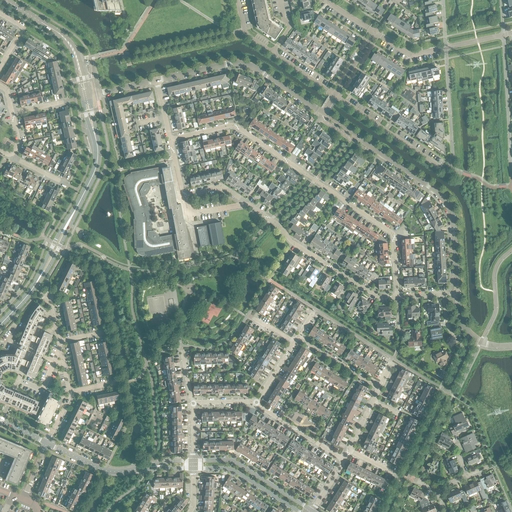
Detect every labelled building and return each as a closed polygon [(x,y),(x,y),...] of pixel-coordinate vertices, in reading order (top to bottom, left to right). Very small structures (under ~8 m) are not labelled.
[(92,0),(92,2),(93,4),(94,11),(95,11),(97,12),(98,12),(98,13),(108,13),(113,13),(115,14),(122,15),(121,13),(122,13),(118,0),(92,0)] [(251,0),(258,28),(275,40),(284,28),(271,19),(266,0),(251,0)] [(363,0),(360,5),(365,8),(370,1),(369,0),(363,0)] [(365,8),(370,11),(374,3),(370,1),(365,8)] [(432,6),(432,1),(431,1),(430,1),(429,2),(425,2),(425,5),(431,5),(431,6),(428,7),(428,9),(425,9),(425,14),(429,13),(431,12),(432,12),(437,11),(436,6),(432,7),(432,6)] [(370,11),(374,14),(379,6),(374,3),(370,11)] [(379,6),(374,14),(378,16),(379,15),(381,16),(385,10),(379,6)] [(302,13),(304,21),(312,19),(311,15),(314,14),(313,10),(310,11),(310,10),(303,11),(303,12),(302,13)] [(429,13),(425,14),(426,16),(431,16),(431,17),(429,18),(430,24),(432,23),(432,24),(433,23),(438,22),(437,16),(433,17),(432,12),(431,12),(429,13)] [(392,25),(397,18),(391,14),(387,20),(389,21),(388,23),(392,25)] [(314,23),(319,26),(324,18),(319,15),(314,23)] [(319,26),(323,29),(328,21),(324,18),(319,26)] [(396,28),(401,21),(397,18),(392,25),(396,28)] [(323,29),(328,32),(333,24),(328,21),(323,29)] [(401,31),(406,23),(401,21),(396,28),(401,31)] [(409,28),(410,28),(411,27),(406,23),(401,31),(405,34),(409,28)] [(433,28),(433,23),(432,24),(432,23),(430,24),(426,25),(426,28),(429,27),(430,29),(429,29),(431,35),(439,33),(437,27),(433,28)] [(328,32),(332,35),(337,27),(333,24),(328,32)] [(332,35),(337,38),(342,30),(337,27),(332,35)] [(1,35),(5,38),(10,31),(5,28),(1,35)] [(421,29),(413,31),(412,38),(420,37),(419,32),(421,32),(421,29)] [(337,38),(341,41),(346,33),(342,30),(337,38)] [(10,31),(5,38),(10,41),(14,34),(10,31)] [(341,41),(346,43),(351,36),(346,33),(341,41)] [(351,36),(346,43),(352,47),(355,41),(354,40),(355,38),(351,36)] [(283,46),(288,49),(293,41),(289,37),(283,46)] [(23,46),(28,49),(32,42),(28,39),(23,46)] [(292,52),(297,45),(299,43),(294,40),(293,41),(288,49),(292,52)] [(28,49),(33,51),(37,45),(32,42),(28,49)] [(33,51),(37,54),(42,47),(37,45),(33,51)] [(292,52),(297,55),(302,48),(297,45),(292,52)] [(301,58),(306,51),(307,49),(303,46),(302,48),(297,55),(301,58)] [(36,56),(41,59),(46,50),(42,47),(37,54),(36,56)] [(41,59),(40,60),(45,63),(52,58),(49,56),(51,53),(46,50),(41,59)] [(306,61),(310,54),(311,54),(306,51),(301,58),(306,61)] [(377,63),(382,55),(378,53),(376,55),(375,54),(371,59),(377,63)] [(310,64),(315,57),(311,54),(310,54),(306,61),(310,64)] [(332,60),(333,60),(341,65),(344,60),(335,55),(332,60)] [(377,63),(381,66),(386,58),(382,55),(377,63)] [(315,56),(315,57),(310,64),(315,67),(320,59),(315,56)] [(16,57),(13,62),(23,68),(26,63),(23,62),(16,57)] [(381,66),(386,69),(391,61),(386,58),(381,66)] [(49,68),(58,66),(56,61),(52,62),(52,59),(49,61),(49,63),(48,63),(49,68)] [(338,69),(341,65),(333,60),(330,65),(338,69)] [(386,69),(390,72),(395,64),(391,61),(386,69)] [(10,67),(20,73),(23,68),(13,62),(10,67)] [(390,72),(395,75),(400,67),(395,64),(390,72)] [(327,69),(335,74),(338,69),(330,65),(328,69),(327,69)] [(435,66),(431,67),(433,78),(440,77),(439,74),(440,74),(439,70),(438,70),(438,68),(436,68),(435,66),(436,66),(435,66)] [(8,71),(17,77),(20,73),(10,67),(8,71)] [(400,67),(395,75),(400,78),(405,70),(400,67)] [(332,79),(335,74),(327,69),(328,69),(327,69),(323,74),(326,76),(326,75),(331,79),(332,79)] [(10,79),(10,80),(14,82),(17,77),(8,71),(5,76),(10,79)] [(406,82),(417,79),(415,71),(409,72),(409,75),(407,76),(406,82)] [(233,82),(238,84),(242,75),(237,73),(234,79),(234,81),(233,82)] [(367,82),(366,83),(367,83),(371,78),(362,73),(359,78),(367,82)] [(226,74),(220,76),(222,84),(223,88),(229,87),(227,82),(229,81),(228,76),(226,77),(226,74)] [(5,76),(4,75),(1,80),(8,84),(10,80),(10,79),(5,76)] [(238,84),(243,86),(247,77),(242,75),(238,84)] [(243,86),(248,88),(252,79),(247,77),(243,86)] [(364,87),(366,83),(367,82),(359,78),(356,82),(364,87)] [(252,79),(248,88),(254,90),(256,91),(260,86),(256,84),(257,81),(252,79)] [(361,91),(364,87),(356,82),(353,87),(361,91)] [(259,94),(264,97),(270,89),(265,86),(259,94)] [(62,87),(54,89),(51,90),(52,96),(61,93),(62,97),(64,96),(62,87)] [(362,92),(361,91),(353,87),(350,92),(351,92),(356,95),(355,95),(358,97),(362,92)] [(264,97),(269,100),(274,92),(270,89),(264,97)] [(269,100),(273,103),(278,95),(274,92),(269,100)] [(377,99),(378,98),(379,96),(375,93),(368,103),(372,107),(377,99)] [(275,108),(276,108),(283,98),(278,95),(273,103),(272,105),(272,106),(272,105),(276,107),(275,108)] [(130,96),(109,101),(117,138),(120,137),(128,135),(121,104),(132,102),(130,96)] [(280,111),(287,101),(283,98),(276,108),(277,109),(277,108),(280,111)] [(382,102),(377,99),(372,107),(377,110),(382,102)] [(285,114),(287,112),(286,112),(292,104),(287,101),(280,111),(285,114)] [(377,110),(381,113),(386,105),(382,102),(377,110)] [(286,112),(287,112),(291,115),(296,107),(292,104),(286,112)] [(381,113),(386,116),(391,109),(390,108),(386,105),(381,113)] [(60,118),(69,116),(67,107),(64,108),(65,111),(56,113),(57,119),(60,118)] [(291,115),(295,118),(301,110),(296,107),(291,115)] [(391,109),(386,116),(390,119),(392,116),(395,117),(399,113),(391,107),(390,108),(391,109)] [(295,118),(300,121),(305,113),(301,110),(295,118)] [(300,121),(304,124),(310,116),(305,113),(300,121)] [(396,123),(400,126),(407,117),(407,116),(403,113),(402,113),(401,114),(399,113),(395,117),(398,119),(396,123)] [(310,116),(304,124),(309,127),(314,119),(310,116)] [(407,117),(400,126),(405,129),(410,122),(411,120),(411,119),(410,120),(407,118),(407,117)] [(254,129),(259,122),(254,119),(250,125),(252,127),(252,128),(254,129)] [(256,130),(259,132),(263,125),(259,122),(254,129),(256,131),(256,130)] [(414,125),(410,122),(405,129),(409,132),(414,125)] [(443,123),(434,123),(433,131),(436,133),(433,138),(421,129),(416,136),(429,145),(429,144),(445,155),(445,145),(440,142),(444,138),(443,123)] [(415,124),(414,125),(409,132),(414,135),(419,127),(415,124)] [(261,134),(263,135),(268,128),(263,125),(259,132),(261,133),(261,134)] [(265,136),(268,138),(272,131),(268,128),(263,135),(265,137),(265,136)] [(269,140),(272,141),(277,134),(272,131),(268,138),(270,139),(269,140)] [(325,147),(327,149),(330,144),(329,144),(333,139),(322,132),(319,136),(325,140),(322,144),(322,145),(325,147)] [(274,142),(276,144),(281,137),(277,134),(272,141),(274,143),(274,142)] [(230,138),(232,138),(232,135),(230,136),(224,137),(226,145),(231,144),(230,138)] [(278,146),(281,147),(285,140),(281,137),(276,144),(279,145),(278,146)] [(315,147),(312,151),(315,153),(318,155),(320,156),(323,153),(322,152),(325,147),(322,145),(322,144),(315,139),(312,144),(315,147)] [(283,148),(285,150),(290,143),(285,140),(281,147),(283,149),(283,148)] [(239,153),(241,151),(245,144),(246,145),(247,143),(246,142),(244,144),(241,141),(234,150),(239,153)] [(70,150),(74,151),(73,148),(76,148),(75,142),(66,144),(67,149),(70,149),(70,150)] [(294,146),(290,143),(285,150),(288,152),(287,152),(290,154),(294,146)] [(250,147),(246,145),(245,144),(241,151),(239,153),(244,156),(250,147)] [(28,156),(33,158),(38,148),(33,146),(31,150),(28,156)] [(27,157),(28,156),(31,150),(26,147),(22,155),(27,157)] [(248,159),(254,150),(255,151),(256,149),(255,148),(253,150),(250,147),(244,156),(248,159)] [(37,160),(41,153),(43,151),(38,148),(33,158),(37,160)] [(315,153),(312,151),(308,148),(305,153),(311,157),(308,161),(313,165),(316,161),(315,160),(318,155),(315,153)] [(66,156),(74,160),(76,155),(73,154),(74,151),(70,150),(69,152),(68,151),(66,156)] [(254,150),(248,159),(253,162),(254,160),(259,153),(255,151),(254,150)] [(37,160),(42,163),(46,156),(41,153),(37,160)] [(264,157),(265,155),(264,154),(262,156),(259,153),(254,160),(258,163),(263,156),(264,157)] [(350,158),(347,162),(353,165),(356,161),(361,165),(365,161),(354,154),(351,159),(350,158)] [(51,158),(46,156),(42,163),(47,165),(51,158)] [(63,161),(71,165),(74,160),(66,156),(63,161)] [(263,156),(258,163),(257,165),(261,168),(263,166),(267,159),(264,157),(263,156)] [(226,181),(230,184),(236,175),(234,173),(233,172),(232,171),(231,171),(230,171),(228,168),(230,167),(232,165),(234,163),(235,162),(230,159),(227,169),(229,171),(228,172),(228,173),(227,174),(227,175),(227,176),(228,177),(226,181)] [(271,162),(267,159),(263,166),(267,169),(272,163),(273,163),(274,161),(272,160),(271,162)] [(61,166),(69,170),(71,165),(63,161),(61,166)] [(343,166),(340,170),(346,174),(348,170),(354,174),(358,169),(353,166),(353,165),(347,162),(344,167),(343,166)] [(272,163),(267,169),(272,172),(273,171),(276,166),(273,163),(272,163)] [(382,177),(387,169),(380,164),(376,170),(374,168),(372,173),(373,174),(373,175),(379,179),(380,179),(382,177)] [(12,177),(17,168),(16,167),(16,166),(14,165),(13,166),(12,165),(9,170),(6,169),(3,175),(6,177),(7,174),(12,177)] [(65,178),(69,170),(61,166),(58,171),(64,174),(62,177),(65,178)] [(171,175),(169,167),(161,168),(162,174),(160,174),(159,167),(130,172),(130,174),(129,174),(128,174),(127,175),(126,175),(125,176),(125,177),(124,178),(124,179),(124,180),(124,181),(124,182),(124,183),(124,184),(123,184),(132,212),(134,219),(133,219),(134,248),(136,248),(136,249),(136,250),(137,252),(137,253),(138,253),(138,254),(139,254),(140,255),(141,255),(142,256),(143,256),(144,256),(145,256),(145,257),(171,252),(174,252),(174,251),(176,250),(178,260),(185,259),(194,257),(193,251),(192,246),(191,240),(189,234),(188,232),(186,226),(184,221),(183,221),(180,204),(176,205),(171,175)] [(16,182),(19,183),(23,177),(20,175),(22,170),(21,170),(21,169),(19,168),(18,168),(17,168),(12,177),(17,179),(16,182)] [(292,177),(289,181),(291,183),(294,185),(297,181),(296,180),(300,175),(289,168),(286,173),(292,177)] [(382,177),(387,180),(392,173),(387,169),(382,177)] [(346,174),(340,170),(337,175),(336,174),(333,179),(338,182),(341,178),(347,182),(351,177),(346,174)] [(28,185),(33,176),(32,175),(32,174),(30,173),(29,174),(28,173),(25,178),(23,177),(19,183),(22,185),(24,182),(28,185)] [(387,180),(391,183),(396,176),(392,173),(387,180)] [(237,175),(236,175),(230,184),(235,187),(235,186),(239,180),(239,181),(241,178),(237,175)] [(34,176),(33,176),(28,185),(27,187),(32,190),(35,191),(39,185),(36,183),(38,179),(37,178),(37,177),(35,176),(34,176)] [(289,181),(280,176),(277,180),(281,183),(278,187),(280,189),(282,190),(285,192),(288,188),(287,188),(291,183),(289,181)] [(390,185),(395,188),(401,179),(396,176),(391,183),(390,185)] [(395,188),(400,191),(406,182),(401,179),(395,188)] [(244,184),(239,181),(239,180),(235,186),(235,187),(239,190),(242,186),(244,184)] [(404,195),(406,193),(411,185),(406,182),(400,191),(404,195)] [(280,189),(278,187),(272,183),(268,188),(272,190),(270,194),(272,196),(273,197),(277,199),(280,195),(279,195),(282,190),(280,189)] [(239,190),(243,193),(248,187),(244,184),(242,186),(239,190)] [(250,184),(248,187),(243,193),(248,197),(253,190),(254,187),(250,184)] [(406,193),(410,196),(415,189),(411,185),(406,193)] [(48,193),(56,197),(60,189),(57,187),(56,191),(50,188),(48,187),(46,192),(48,193)] [(272,196),(270,194),(259,187),(256,193),(260,195),(266,198),(265,199),(264,198),(263,200),(264,201),(263,203),(268,207),(271,202),(270,202),(273,197),(272,196)] [(353,196),(357,199),(362,191),(358,188),(353,196)] [(423,194),(415,189),(410,196),(418,201),(423,194)] [(317,195),(314,198),(314,199),(322,204),(325,200),(328,202),(331,197),(321,190),(318,195),(317,195)] [(361,202),(367,194),(362,191),(357,199),(361,202)] [(373,195),(368,192),(367,194),(361,202),(366,205),(373,195)] [(45,198),(53,202),(56,197),(48,193),(45,198)] [(375,200),(377,198),(373,195),(366,205),(370,208),(375,200)] [(43,203),(51,207),(53,202),(45,198),(43,203)] [(309,202),(306,206),(313,211),(316,207),(320,210),(324,205),(322,204),(314,199),(314,198),(313,198),(310,203),(309,202)] [(426,212),(434,208),(429,200),(428,201),(425,198),(421,204),(421,205),(426,212)] [(370,208),(369,208),(374,211),(379,203),(375,200),(370,208)] [(48,212),(51,207),(43,203),(40,207),(48,212)] [(378,214),(383,206),(379,203),(374,211),(378,214)] [(385,203),(383,206),(378,214),(382,216),(388,209),(390,207),(385,203)] [(306,206),(305,205),(302,211),(301,210),(298,214),(304,218),(304,217),(306,213),(312,217),(316,213),(313,211),(306,206)] [(332,218),(336,221),(343,211),(342,210),(338,208),(333,216),(332,218)] [(336,221),(340,224),(342,222),(347,214),(344,212),(345,210),(343,208),(342,210),(343,211),(336,221)] [(426,212),(429,217),(436,213),(434,208),(426,212)] [(392,212),(388,209),(382,216),(387,219),(392,212)] [(387,219),(391,222),(396,214),(392,212),(387,219)] [(396,214),(391,222),(396,225),(397,224),(399,225),(403,219),(401,218),(402,216),(402,215),(398,212),(396,215),(396,214)] [(298,214),(297,213),(294,218),(293,217),(290,222),(293,224),(296,225),(298,221),(304,225),(308,220),(304,217),(304,218),(298,214)] [(429,224),(432,222),(431,222),(439,218),(436,213),(429,217),(429,218),(426,219),(429,224)] [(342,222),(346,224),(351,217),(350,216),(347,214),(342,222)] [(351,217),(346,224),(344,227),(349,229),(355,220),(352,217),(353,215),(351,214),(350,216),(351,217)] [(443,226),(439,218),(431,222),(432,222),(436,230),(443,226)] [(353,232),(354,230),(359,223),(359,222),(355,220),(349,229),(349,230),(353,232)] [(360,223),(362,221),(360,220),(359,222),(359,223),(354,230),(358,233),(364,225),(360,223)] [(208,225),(197,227),(200,247),(212,245),(212,246),(224,243),(220,222),(208,224),(208,225)] [(304,231),(296,225),(293,224),(290,228),(296,232),(293,237),(299,241),(301,236),(300,236),(301,234),(305,237),(308,233),(304,231)] [(358,233),(363,236),(368,228),(367,228),(364,225),(358,233)] [(369,229),(370,227),(368,226),(367,228),(368,228),(363,236),(367,239),(372,231),(369,229)] [(373,240),(375,241),(379,236),(380,235),(377,233),(376,234),(376,233),(375,233),(372,231),(367,239),(371,242),(373,240)] [(435,232),(436,241),(444,240),(444,231),(435,232)] [(310,244),(314,247),(319,239),(321,236),(317,233),(315,236),(310,244)] [(8,238),(6,237),(0,251),(5,254),(6,251),(9,243),(6,242),(8,238)] [(379,249),(388,249),(387,241),(382,237),(378,243),(379,243),(379,249)] [(314,247),(319,249),(324,241),(319,239),(314,247)] [(328,244),(329,242),(325,239),(324,241),(319,249),(323,252),(328,244)] [(18,247),(28,251),(30,246),(18,242),(18,244),(19,244),(18,247)] [(328,254),(332,247),(334,244),(330,242),(329,242),(328,244),(323,252),(327,255),(328,254)] [(19,253),(18,252),(18,253),(26,257),(28,251),(18,247),(17,247),(21,249),(19,253)] [(337,250),(332,247),(328,254),(327,255),(331,257),(332,257),(337,250)] [(332,257),(331,257),(331,258),(334,259),(334,258),(337,260),(338,258),(341,259),(345,253),(342,252),(341,253),(337,250),(332,257)] [(24,262),(26,257),(18,253),(18,252),(16,251),(15,254),(16,254),(15,258),(24,262)] [(289,257),(299,263),(302,258),(300,256),(299,257),(292,252),(289,257)] [(347,267),(352,259),(347,256),(348,255),(345,253),(341,259),(343,261),(342,263),(345,265),(344,266),(347,267)] [(388,259),(388,254),(379,255),(380,261),(378,263),(383,266),(385,264),(389,263),(389,259),(388,259)] [(286,262),(293,267),(296,268),(299,263),(289,257),(286,262)] [(356,262),(357,260),(353,257),(352,259),(347,267),(351,270),(356,262)] [(15,263),(14,262),(13,263),(22,267),(24,262),(15,258),(14,258),(17,259),(15,263)] [(14,265),(12,269),(20,272),(22,267),(13,263),(14,262),(12,261),(11,264),(14,265)] [(69,262),(66,267),(74,271),(77,266),(69,262)] [(283,267),(290,271),(293,267),(286,262),(283,267)] [(360,265),(356,262),(351,270),(355,273),(360,265)] [(355,273),(359,275),(364,267),(360,265),(355,273)] [(313,280),(319,271),(312,266),(308,272),(306,270),(302,276),(305,278),(306,276),(313,280)] [(64,271),(72,275),(74,271),(66,267),(64,271)] [(287,276),(290,271),(283,267),(279,272),(287,276)] [(359,275),(364,278),(369,270),(364,267),(359,275)] [(368,281),(370,278),(373,273),(369,270),(364,278),(368,281)] [(15,282),(18,277),(9,273),(10,272),(8,271),(7,274),(6,278),(8,279),(11,280),(15,282)] [(62,275),(70,279),(72,275),(64,271),(62,275)] [(373,272),(373,273),(370,278),(379,284),(378,277),(378,275),(373,272)] [(328,284),(331,279),(324,274),(319,282),(318,280),(316,283),(318,284),(324,288),(324,290),(327,292),(331,286),(328,284)] [(447,283),(446,274),(438,275),(438,283),(447,283)] [(60,280),(68,284),(70,279),(62,275),(60,280)] [(8,279),(6,278),(4,277),(2,276),(0,279),(1,281),(1,282),(9,285),(11,280),(8,279)] [(0,287),(7,290),(9,285),(1,282),(1,281),(0,279),(0,282),(1,283),(0,286),(0,287)] [(58,284),(66,288),(68,284),(60,280),(58,284)] [(340,299),(344,293),(341,291),(344,286),(337,282),(331,291),(337,296),(337,297),(340,299)] [(64,292),(66,288),(58,284),(56,289),(64,292)] [(272,285),(269,290),(276,295),(279,289),(272,285)] [(266,295),(272,300),(276,295),(269,290),(266,295)] [(353,307),(357,301),(353,299),(356,295),(350,290),(344,299),(347,301),(346,303),(353,307)] [(262,300),(269,305),(272,300),(266,295),(262,300)] [(366,308),(369,304),(365,302),(366,301),(362,298),(357,307),(362,310),(361,312),(365,314),(368,309),(366,308)] [(259,305),(266,310),(269,305),(262,300),(259,305)] [(288,302),(290,303),(302,310),(305,306),(297,301),(295,300),(293,302),(290,300),(288,302)] [(290,303),(289,305),(293,307),(291,310),(299,315),(302,310),(290,303)] [(428,326),(433,325),(438,324),(438,321),(439,321),(439,312),(439,308),(439,306),(439,305),(439,304),(428,305),(428,308),(428,309),(428,311),(428,313),(431,312),(432,321),(427,322),(428,326)] [(41,317),(46,311),(39,305),(34,311),(29,318),(19,344),(27,347),(30,340),(32,341),(34,336),(32,335),(38,322),(40,323),(43,318),(41,317)] [(263,315),(266,310),(259,305),(256,311),(263,315)] [(416,316),(420,316),(419,308),(415,308),(415,305),(407,306),(407,310),(407,313),(407,314),(408,318),(416,317),(416,316)] [(385,320),(391,319),(390,316),(391,316),(391,307),(378,308),(379,317),(385,316),(385,320)] [(287,313),(286,313),(296,320),(295,321),(297,322),(298,320),(296,319),(299,315),(291,310),(289,314),(287,313)] [(286,313),(283,318),(293,324),(295,321),(296,320),(286,313)] [(291,331),(293,329),(291,328),(293,324),(283,318),(280,322),(290,329),(289,330),(290,330),(291,331)] [(289,332),(290,330),(289,330),(290,329),(280,322),(277,327),(279,329),(287,333),(289,331),(289,332)] [(389,335),(393,335),(392,326),(389,327),(388,323),(382,324),(382,323),(377,323),(377,332),(382,332),(382,335),(389,334),(389,335)] [(440,323),(438,324),(433,325),(434,328),(430,329),(431,335),(432,335),(433,339),(439,337),(439,339),(443,338),(442,332),(441,333),(440,328),(441,327),(440,323)] [(247,325),(243,330),(250,334),(254,329),(247,325)] [(309,334),(314,337),(319,329),(314,326),(309,334)] [(52,330),(51,329),(50,329),(49,328),(48,328),(47,328),(46,329),(45,330),(44,331),(41,339),(39,338),(37,343),(39,344),(36,351),(44,355),(53,334),(53,332),(53,331),(52,330)] [(314,337),(318,340),(323,332),(319,329),(314,337)] [(240,335),(247,339),(250,334),(243,330),(240,335)] [(409,346),(421,345),(421,336),(420,336),(420,330),(412,330),(413,337),(408,337),(409,346)] [(318,340),(323,343),(328,335),(323,332),(318,340)] [(237,340),(244,345),(247,339),(240,335),(237,340)] [(323,343),(328,346),(332,338),(328,335),(323,343)] [(266,341),(278,348),(281,343),(273,338),(271,342),(267,339),(266,341)] [(328,346),(332,349),(337,341),(332,338),(328,346)] [(234,345),(241,350),(244,345),(237,340),(234,345)] [(269,345),(267,348),(275,353),(278,348),(266,341),(265,342),(269,345)] [(332,349),(337,352),(341,344),(337,341),(332,349)] [(341,344),(337,352),(341,355),(346,347),(341,344)] [(241,350),(234,345),(230,350),(237,355),(241,350)] [(299,352),(307,356),(310,352),(302,347),(299,352)] [(23,358),(25,352),(17,348),(14,354),(23,358)] [(273,359),(275,357),(273,356),(275,353),(267,348),(264,352),(272,357),(271,358),(273,359)] [(346,357),(350,360),(355,353),(350,350),(346,357)] [(445,359),(449,357),(445,350),(434,355),(438,363),(439,362),(441,366),(447,363),(445,359)] [(269,362),(271,358),(272,357),(264,352),(261,357),(269,362)] [(306,362),(305,362),(306,363),(309,358),(307,356),(299,352),(296,356),(306,362)] [(225,353),(223,353),(223,362),(229,362),(229,363),(235,363),(234,360),(233,357),(229,357),(229,353),(228,353),(225,353)] [(350,360),(355,363),(360,356),(355,353),(350,360)] [(15,356),(11,356),(6,356),(1,357),(0,357),(0,399),(6,402),(11,390),(5,388),(1,384),(0,381),(0,375),(2,372),(7,369),(13,369),(17,371),(20,364),(22,365),(24,360),(22,359),(21,358),(15,356)] [(34,378),(42,359),(34,356),(31,363),(29,362),(27,367),(29,368),(26,375),(34,378)] [(259,356),(256,360),(266,366),(265,367),(267,369),(269,367),(267,365),(269,362),(261,357),(259,356)] [(293,361),(301,365),(303,367),(305,362),(306,362),(296,356),(293,361)] [(355,363),(360,366),(364,359),(360,356),(355,363)] [(360,366),(364,369),(369,361),(364,359),(360,366)] [(263,371),(265,367),(266,366),(256,360),(254,365),(263,371)] [(290,365),(298,370),(301,365),(293,361),(290,365)] [(364,369),(369,372),(373,364),(369,361),(364,369)] [(311,370),(316,373),(321,366),(316,363),(311,370)] [(378,367),(373,364),(369,372),(373,375),(378,367)] [(249,368),(260,375),(263,371),(254,365),(252,368),(250,367),(249,368)] [(285,365),(284,367),(295,375),(298,370),(290,365),(289,368),(285,365)] [(319,378),(320,376),(325,369),(321,366),(316,373),(314,375),(319,378)] [(286,372),(285,374),(292,379),(295,375),(284,367),(282,369),(286,372)] [(257,380),(260,375),(249,368),(248,370),(252,372),(250,375),(257,380)] [(399,373),(411,379),(412,378),(408,376),(410,372),(402,368),(399,373)] [(320,376),(325,379),(330,371),(325,369),(320,376)] [(440,369),(436,375),(442,378),(446,372),(440,369)] [(325,379),(329,382),(334,374),(330,371),(325,379)] [(397,378),(407,383),(408,380),(410,381),(411,379),(399,373),(397,378)] [(278,377),(289,384),(292,379),(285,374),(283,377),(279,375),(278,377)] [(329,382),(334,385),(339,377),(334,374),(329,382)] [(279,384),(286,388),(289,384),(278,377),(277,379),(280,381),(279,384)] [(334,385),(339,388),(343,380),(339,377),(334,385)] [(404,388),(407,383),(397,378),(395,382),(394,383),(402,387),(404,388)] [(343,380),(339,388),(343,391),(348,383),(343,380)] [(400,392),(402,387),(394,383),(395,382),(393,381),(392,383),(394,384),(392,388),(400,392)] [(355,388),(357,389),(365,393),(367,388),(358,383),(355,388)] [(276,388),(283,393),(286,394),(289,390),(286,388),(279,384),(276,388)] [(421,386),(421,387),(433,393),(435,388),(427,384),(425,388),(421,386)] [(422,394),(430,398),(433,393),(421,387),(420,389),(424,391),(422,394)] [(273,393),(281,398),(283,393),(276,388),(273,393)] [(398,397),(397,397),(399,398),(402,393),(400,392),(392,388),(390,392),(389,393),(398,397)] [(365,393),(357,389),(354,393),(362,398),(365,393)] [(395,402),(397,397),(398,397),(389,393),(390,392),(388,390),(387,393),(389,394),(387,398),(395,402)] [(299,402),(304,394),(299,391),(295,399),(299,402)] [(38,402),(22,395),(16,392),(11,405),(35,414),(38,406),(37,406),(38,402)] [(52,394),(52,393),(50,393),(49,393),(48,396),(49,397),(37,421),(47,426),(59,402),(51,397),(52,394)] [(278,402),(281,398),(273,393),(270,397),(278,402)] [(352,398),(360,402),(362,398),(354,393),(352,398)] [(299,402),(304,405),(309,397),(304,394),(299,402)] [(417,395),(416,397),(428,403),(430,398),(422,394),(421,397),(417,395)] [(278,402),(270,397),(267,402),(275,407),(278,402)] [(304,405),(308,408),(313,400),(309,397),(304,405)] [(417,404),(425,408),(428,403),(416,397),(415,399),(419,401),(417,404)] [(350,403),(358,407),(360,402),(352,398),(350,403)] [(79,400),(77,405),(85,408),(87,403),(79,400)] [(308,408),(313,411),(318,403),(313,400),(308,408)] [(313,411),(318,413),(322,406),(318,403),(313,411)] [(347,408),(359,414),(360,412),(356,410),(358,407),(350,403),(347,408)] [(412,405),(411,407),(423,413),(425,408),(417,404),(416,407),(412,405)] [(74,409),(82,413),(85,408),(77,405),(74,409)] [(318,413),(322,416),(327,409),(322,406),(318,413)] [(423,413),(411,407),(410,408),(413,410),(411,413),(412,414),(421,418),(423,413)] [(345,413),(353,417),(354,414),(358,416),(359,414),(347,408),(345,413)] [(72,414),(80,418),(82,413),(74,409),(72,414)] [(332,412),(327,409),(322,416),(327,419),(332,412)] [(460,430),(469,426),(467,420),(466,421),(462,412),(453,417),(457,425),(450,428),(453,435),(461,432),(460,430)] [(342,418),(354,424),(355,422),(351,420),(353,417),(345,413),(342,418)] [(379,413),(377,418),(385,422),(387,417),(379,413)] [(70,419),(77,423),(80,418),(72,414),(70,419)] [(249,428),(251,429),(258,418),(253,415),(248,423),(251,425),(249,428)] [(408,422),(417,426),(419,421),(411,417),(409,416),(406,421),(408,422)] [(116,417),(114,422),(121,425),(124,420),(116,417)] [(254,427),(258,429),(262,421),(258,418),(251,429),(252,430),(254,427)] [(340,423),(348,427),(349,424),(353,426),(354,424),(342,418),(340,423)] [(374,423),(385,428),(387,424),(385,422),(377,418),(375,422),(374,423)] [(67,424),(75,428),(77,423),(70,419),(67,424)] [(269,423),(267,421),(266,423),(262,421),(258,429),(262,431),(267,424),(268,425),(269,423)] [(372,428),(380,432),(382,433),(385,428),(374,423),(375,422),(373,421),(372,423),(374,424),(372,428)] [(111,427),(119,430),(121,425),(114,422),(111,427)] [(406,427),(414,431),(417,426),(408,422),(406,427)] [(338,427),(346,431),(348,427),(340,423),(338,427)] [(65,429),(73,433),(75,428),(67,424),(65,429)] [(262,431),(260,434),(265,437),(267,434),(271,427),(268,425),(267,424),(262,431)] [(109,431),(117,435),(119,430),(111,427),(109,431)] [(277,430),(278,428),(276,427),(275,429),(271,427),(267,434),(271,437),(276,430),(277,430)] [(335,432),(343,436),(346,431),(338,427),(335,432)] [(404,432),(412,436),(414,431),(406,427),(404,432)] [(369,433),(378,437),(380,432),(372,428),(370,432),(369,433)] [(62,434),(70,437),(73,433),(65,429),(62,434)] [(276,430),(271,437),(270,439),(275,442),(281,433),(277,430),(276,430)] [(117,435),(109,431),(107,436),(104,434),(103,436),(109,439),(110,438),(114,440),(117,435)] [(369,434),(367,438),(377,443),(380,438),(378,437),(369,433),(370,432),(368,431),(367,433),(369,434)] [(343,436),(335,432),(333,437),(341,441),(343,436)] [(395,433),(397,435),(409,441),(412,436),(404,432),(402,435),(396,432),(395,433)] [(448,449),(452,441),(449,440),(451,436),(442,432),(440,436),(441,437),(438,443),(448,449)] [(278,447),(285,436),(285,435),(281,433),(275,442),(278,444),(276,446),(278,447)] [(473,444),(477,442),(473,433),(469,435),(464,437),(462,438),(464,444),(463,444),(466,451),(470,450),(475,448),(473,444)] [(68,442),(70,437),(62,434),(60,439),(68,442)] [(290,438),(285,435),(285,436),(278,447),(279,448),(282,444),(285,446),(290,438)] [(409,441),(397,435),(396,436),(400,438),(399,441),(407,445),(409,441)] [(78,445),(83,447),(87,440),(82,437),(78,445)] [(341,441),(333,437),(330,442),(338,446),(341,441)] [(0,451),(15,458),(6,480),(17,485),(31,451),(25,448),(24,449),(0,438),(0,451)] [(228,438),(227,441),(228,450),(234,449),(234,442),(236,442),(235,438),(228,438)] [(378,443),(377,443),(367,438),(365,443),(379,450),(380,448),(378,447),(376,446),(378,443)] [(236,450),(241,453),(245,446),(243,444),(244,442),(241,439),(240,441),(238,439),(237,443),(239,445),(236,450)] [(83,447),(88,450),(92,442),(87,440),(83,447)] [(292,450),(297,443),(292,440),(287,447),(287,448),(285,451),(287,452),(289,449),(292,450)] [(393,443),(392,444),(405,450),(407,445),(399,441),(397,445),(393,443)] [(88,450),(93,452),(97,444),(92,442),(88,450)] [(293,456),(294,457),(301,446),(297,443),(292,450),(295,452),(293,456)] [(379,450),(365,443),(362,448),(372,453),(374,449),(376,450),(378,452),(379,450)] [(93,452),(98,454),(102,447),(97,444),(93,452)] [(394,451),(402,455),(405,450),(392,444),(392,446),(396,448),(394,451)] [(251,449),(251,450),(253,447),(250,445),(248,448),(245,446),(241,453),(246,456),(251,449)] [(298,454),(301,456),(306,449),(301,446),(294,457),(296,458),(298,454)] [(98,454),(103,457),(106,449),(102,447),(98,454)] [(106,449),(103,457),(108,459),(112,452),(106,449)] [(256,453),(251,450),(251,449),(246,456),(251,460),(256,453)] [(300,459),(304,461),(310,452),(311,452),(313,450),(311,449),(309,451),(306,449),(301,456),(300,459)] [(479,460),(478,460),(480,459),(480,458),(481,457),(479,453),(481,452),(480,449),(477,450),(476,450),(470,453),(471,456),(466,458),(469,464),(479,460)] [(388,454),(400,460),(402,455),(394,451),(392,454),(388,452),(388,454)] [(315,454),(311,452),(310,452),(304,461),(309,464),(315,454)] [(251,460),(256,463),(261,456),(256,453),(251,460)] [(322,456),(320,455),(319,457),(315,454),(309,464),(314,467),(315,465),(320,457),(321,458),(322,456)] [(397,465),(400,460),(388,454),(387,456),(391,458),(389,461),(397,465)] [(52,456),(50,461),(58,464),(60,465),(62,460),(60,460),(60,459),(52,456)] [(256,463),(261,466),(266,459),(261,456),(256,463)] [(324,460),(321,458),(320,457),(315,465),(319,468),(324,460)] [(451,475),(459,471),(454,460),(450,461),(448,458),(442,460),(444,464),(446,463),(451,475)] [(266,459),(261,466),(267,469),(271,462),(266,459)] [(437,466),(439,462),(432,459),(427,469),(427,471),(429,470),(434,472),(436,469),(438,468),(437,466)] [(320,474),(322,475),(329,463),(324,460),(319,468),(322,470),(320,474)] [(48,466),(57,469),(58,468),(57,468),(58,464),(50,461),(48,466)] [(346,470),(351,472),(355,464),(356,465),(358,463),(355,462),(354,464),(350,462),(346,470)] [(329,463),(322,475),(323,475),(328,477),(331,471),(334,466),(329,463)] [(269,471),(274,474),(278,467),(273,464),(269,471)] [(356,475),(360,467),(356,465),(355,464),(351,472),(356,475)] [(367,468),(365,466),(364,469),(360,467),(356,475),(361,477),(365,469),(366,470),(367,468)] [(274,474),(279,477),(283,470),(278,467),(274,474)] [(370,472),(366,470),(365,469),(361,477),(366,480),(370,472)] [(44,475),(53,479),(54,478),(53,477),(54,474),(46,470),(44,475)] [(279,477),(284,480),(288,474),(283,470),(279,477)] [(85,473),(84,476),(91,480),(93,475),(86,472),(85,471),(84,472),(85,473)] [(375,474),(376,475),(377,472),(375,471),(374,473),(370,472),(366,480),(371,482),(375,474)] [(289,484),(293,477),(288,474),(284,480),(289,484)] [(380,476),(376,475),(375,474),(371,482),(375,484),(380,476)] [(481,481),(485,490),(489,488),(488,487),(496,484),(492,474),(486,477),(487,479),(481,481)] [(42,480),(53,484),(54,484),(55,481),(53,480),(53,479),(44,475),(42,480)] [(81,479),(80,480),(89,484),(91,480),(84,476),(82,480),(81,479)] [(384,479),(385,479),(387,477),(384,476),(383,478),(380,476),(375,484),(380,487),(384,479)] [(289,484),(294,487),(298,480),(293,477),(289,484)] [(227,491),(227,490),(232,482),(230,481),(230,479),(228,478),(222,488),(227,491)] [(389,481),(385,479),(384,479),(380,487),(385,489),(389,481)] [(488,499),(485,490),(481,481),(480,479),(481,481),(477,483),(476,481),(464,486),(468,495),(480,490),(481,491),(480,492),(484,501),(488,499)] [(40,485),(49,488),(50,487),(51,488),(53,484),(42,480),(40,485)] [(89,484),(80,480),(79,480),(78,481),(78,485),(79,485),(87,489),(89,484)] [(294,487),(299,490),(304,483),(298,480),(294,487)] [(345,480),(342,485),(349,490),(353,485),(345,480)] [(227,490),(232,493),(237,485),(232,482),(227,490)] [(299,490),(304,493),(309,486),(304,483),(299,490)] [(39,489),(48,493),(49,492),(49,491),(49,490),(49,489),(49,488),(40,485),(39,489)] [(76,488),(76,489),(82,492),(84,494),(87,489),(79,485),(78,489),(76,488)] [(232,493),(236,496),(241,488),(237,485),(232,493)] [(339,490),(346,495),(349,490),(342,485),(339,490)] [(314,490),(309,486),(304,493),(309,497),(314,490)] [(76,489),(73,488),(73,489),(74,490),(72,493),(79,497),(82,492),(76,489)] [(236,496),(241,499),(246,491),(241,488),(236,496)] [(421,505),(428,500),(423,497),(424,493),(414,488),(411,496),(421,501),(420,502),(421,505)] [(48,493),(39,489),(37,494),(44,497),(45,498),(46,497),(47,496),(48,494),(48,493)] [(468,501),(466,497),(463,490),(459,491),(458,489),(447,494),(450,502),(462,497),(464,503),(468,501)] [(336,495),(343,499),(346,495),(339,490),(336,495)] [(241,499),(246,501),(250,494),(246,491),(241,499)] [(143,498),(150,502),(151,500),(155,502),(157,500),(155,498),(156,497),(149,492),(148,494),(146,493),(143,498)] [(69,496),(69,497),(77,501),(79,497),(72,493),(70,497),(69,496)] [(246,501),(250,504),(255,497),(250,494),(246,501)] [(179,500),(177,502),(183,507),(187,503),(181,498),(177,495),(176,497),(179,500)] [(333,499),(340,504),(343,499),(336,495),(333,499)] [(372,495),(369,501),(377,505),(378,503),(379,503),(380,500),(379,500),(380,499),(372,495)] [(67,497),(65,501),(75,506),(77,501),(69,497),(68,498),(67,497)] [(250,504),(255,507),(260,500),(255,497),(250,504)] [(140,503),(147,507),(150,502),(143,498),(140,503)] [(329,504),(337,509),(340,504),(333,499),(329,504)] [(255,507),(259,510),(264,502),(260,500),(255,507)] [(430,505),(428,500),(421,505),(423,511),(435,511),(436,511),(433,504),(430,505)] [(75,506),(65,501),(63,505),(65,505),(64,506),(65,507),(73,511),(75,506)] [(366,506),(374,510),(375,510),(376,508),(377,505),(369,501),(366,506)] [(509,511),(510,511),(505,501),(498,504),(500,510),(497,511),(509,511)] [(174,506),(180,511),(183,507),(177,502),(174,506)] [(264,511),(269,506),(264,502),(259,510),(262,511),(264,511)] [(137,508),(144,511),(143,511),(147,511),(149,509),(147,507),(140,503),(137,508)]
